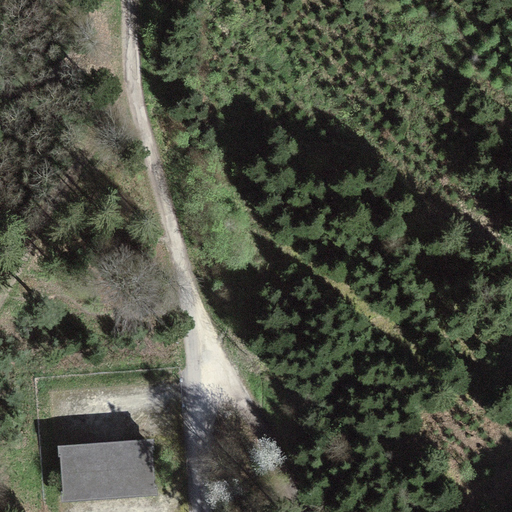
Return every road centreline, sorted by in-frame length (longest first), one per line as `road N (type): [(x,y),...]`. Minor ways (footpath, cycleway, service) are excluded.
road 1 (track): [(204,511),(184,289),(140,79),(136,0)]
road 2 (track): [(316,511),(187,326)]
